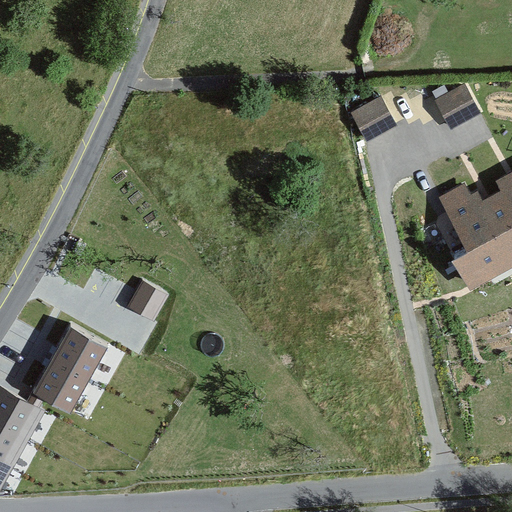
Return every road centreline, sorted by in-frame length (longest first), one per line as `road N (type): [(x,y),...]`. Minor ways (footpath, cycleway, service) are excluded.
road 1 (residential): [(0,510),(511,482)]
road 2 (residential): [(151,0),(81,177),(0,325)]
